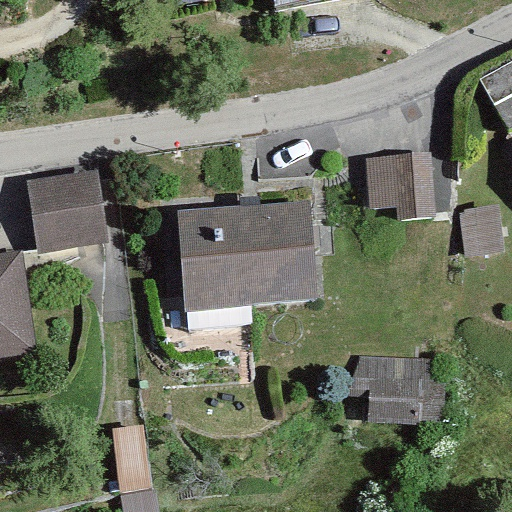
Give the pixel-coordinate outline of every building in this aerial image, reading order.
[(268,0),(271,16),(365,0),(268,0)] [(511,67),(481,85),(511,140),(511,67)] [(511,152),(503,157),(511,174),(511,152)] [(424,154),(353,153),(353,209),(386,209),(386,220),(424,220),(424,154)] [(101,172),(27,179),(35,263),(110,255),(101,172)] [(298,197),(162,205),(168,312),(304,304),(298,197)] [(498,204),(452,207),(456,258),(502,254),(498,204)] [(9,247),(0,247),(0,361),(23,359),(9,247)] [(434,369),(359,360),(354,398),(372,400),(369,425),(426,432),(434,369)] [(143,435),(113,439),(119,488),(149,484),(143,435)]
